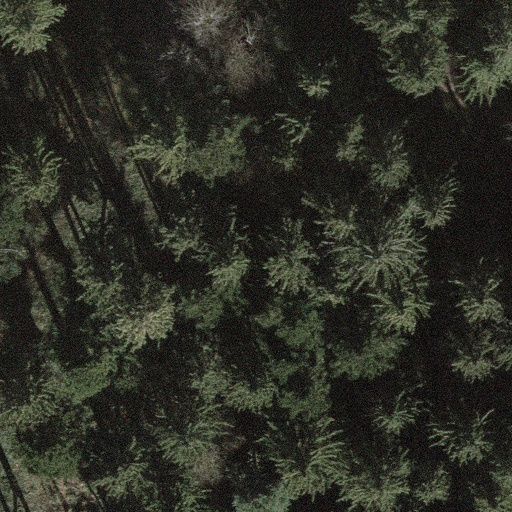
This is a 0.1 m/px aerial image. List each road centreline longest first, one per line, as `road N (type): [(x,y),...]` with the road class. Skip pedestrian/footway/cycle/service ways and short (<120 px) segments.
road 1 (track): [(219,511),(511,160)]
road 2 (track): [(511,133),(348,0)]
